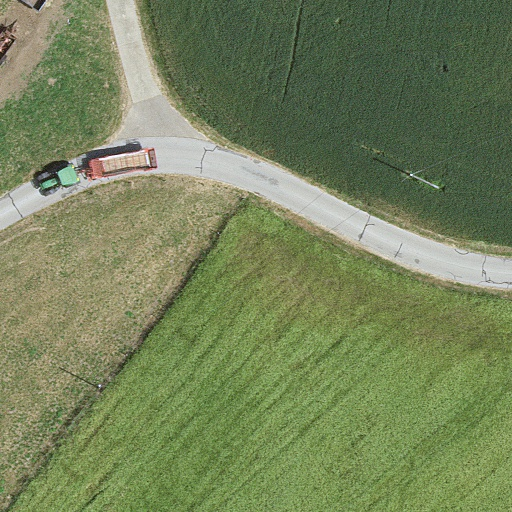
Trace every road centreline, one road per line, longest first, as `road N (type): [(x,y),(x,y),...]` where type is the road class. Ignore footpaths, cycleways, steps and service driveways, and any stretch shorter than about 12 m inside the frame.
road 1 (unclassified): [(511,269),(456,265),(350,225),(237,168),(136,155),(0,213)]
road 2 (track): [(116,0),(128,55),(171,160)]
